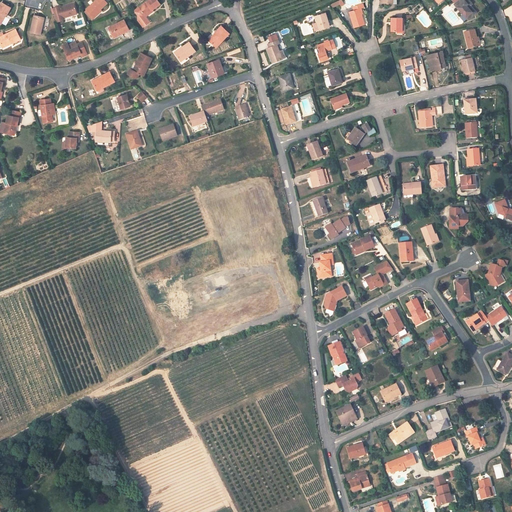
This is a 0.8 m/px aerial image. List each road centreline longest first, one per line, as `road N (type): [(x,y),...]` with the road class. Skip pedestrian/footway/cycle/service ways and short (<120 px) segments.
road 1 (unknown): [(308,309),(165,356),(122,250),(0,295)]
road 2 (residential): [(223,1),(99,64),(60,74),(0,66)]
road 3 (unclassified): [(312,335),(278,144)]
road 4 (unknown): [(0,447),(162,355)]
road 5 (residential): [(494,390),(444,398),(328,446)]
road 6 (residential): [(509,79),(374,107)]
road 7 (residential): [(424,281),(312,335)]
road 8 (residential): [(374,107),(390,157),(444,152),(452,138)]
road 9 (residential): [(143,112),(257,73)]
